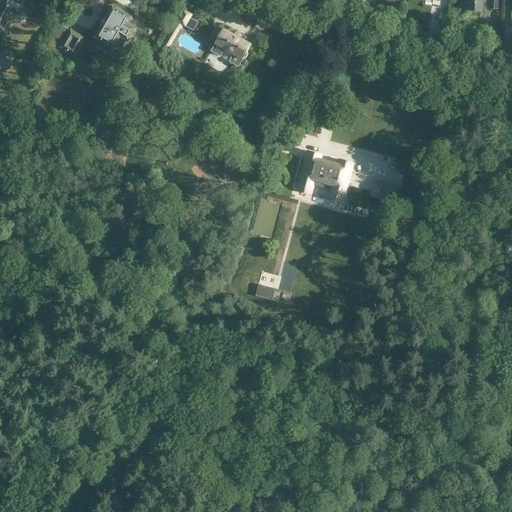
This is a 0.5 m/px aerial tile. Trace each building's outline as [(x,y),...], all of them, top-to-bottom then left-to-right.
[(468,1),(469,1),(468,10),(481,12),(482,0),(466,0),(467,0),(467,1),(468,1)] [(0,31),(1,33),(14,10),(0,2),(0,31)] [(20,6),(16,12),(28,18),(31,12),(20,6)] [(102,23),(101,26),(95,37),(114,48),(120,51),(126,40),(128,41),(136,29),(128,24),(132,17),(113,6),(106,18),(106,17),(104,20),(105,20),(103,23),(102,23)] [(184,11),(174,28),(179,30),(182,25),(193,31),(198,23),(190,18),(191,15),(184,11)] [(220,56),(224,49),(225,53),(230,55),(233,54),(242,60),(243,59),(246,58),(248,54),(247,52),(251,45),(223,29),(211,50),(220,56)] [(60,47),(75,57),(86,39),(71,30),(60,47)] [(168,38),(164,45),(169,47),(172,41),(168,38)] [(0,65),(5,69),(10,60),(0,54),(0,65)] [(342,202),(352,163),(340,160),(338,166),(332,164),(333,163),(325,161),(325,162),(319,161),(320,155),(308,152),(298,190),(310,193),(314,179),(333,184),(330,198),(342,202)] [(394,201),(398,188),(375,182),(372,196),(394,201)] [(272,300),(275,288),(259,284),(255,296),(272,300)]
